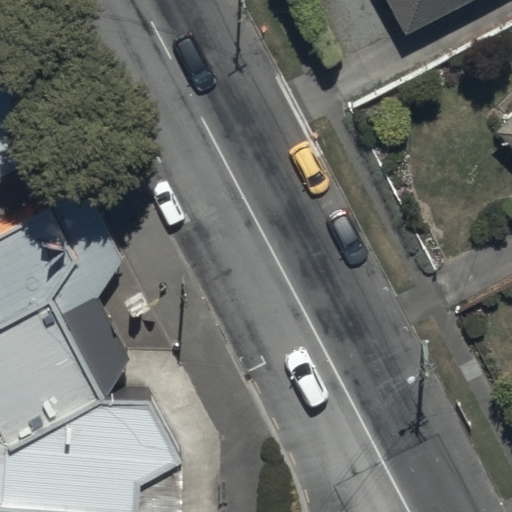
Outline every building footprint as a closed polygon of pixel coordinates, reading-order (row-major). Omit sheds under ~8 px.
[(394,0),(405,21),(444,0),(394,0)] [(0,25),(0,157),(52,130),(0,25)] [(511,97),(497,113),(511,128),(511,97)] [(0,413),(6,425),(107,377),(132,340),(97,282),(121,245),(83,170),(0,211),(0,413)] [(107,377),(6,425),(0,425),(0,509),(2,509),(1,511),(135,511),(137,466),(184,441),(148,377),(107,377)]
